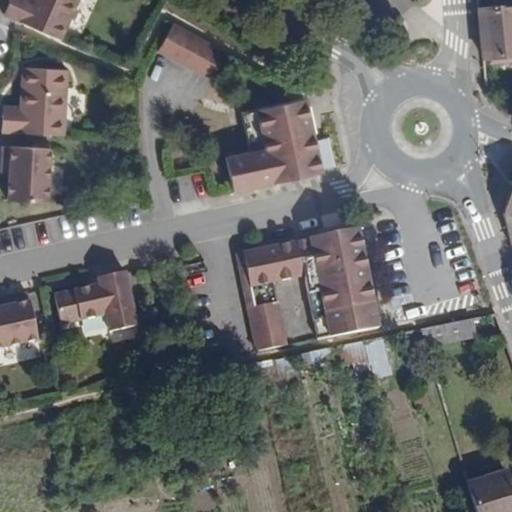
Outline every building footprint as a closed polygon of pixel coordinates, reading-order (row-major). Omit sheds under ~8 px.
[(9,0),(5,11),(62,36),(77,0),(27,0),(27,3),(20,0),(9,0)] [(476,0),(477,7),(477,9),(480,57),(487,56),(488,64),(511,62),(511,5),(494,7),(493,0),(476,0)] [(229,54),(178,24),(163,50),(215,79),(229,54)] [(0,110),(0,127),(57,129),(59,64),(14,63),(13,102),(12,111),(0,110)] [(227,149),(233,184),(323,166),(309,93),(244,106),(252,144),(227,149)] [(0,101),(0,110),(12,111),(13,102),(0,101)] [(0,158),(3,158),(2,171),(2,197),(42,198),(44,144),(0,142),(0,158)] [(511,175),(500,215),(511,216),(511,175)] [(511,216),(500,215),(508,244),(511,243),(511,216)] [(318,334),(380,323),(360,224),(311,234),(311,236),(278,242),(283,267),(281,268),(283,275),(305,271),(318,334)] [(274,277),(283,275),(281,268),(283,267),(278,242),(267,244),(274,277)] [(239,250),(257,344),(286,339),(274,277),(267,244),(239,250)] [(139,316),(128,262),(101,267),(103,274),(104,279),(97,280),(95,275),(75,279),(57,283),(64,313),(82,309),(108,305),(111,321),(139,316)] [(0,335),(37,329),(28,282),(10,285),(12,293),(0,295),(0,335)] [(0,295),(12,293),(10,285),(0,286),(0,295)] [(508,511),(498,472),(460,483),(467,511),(508,511)]
